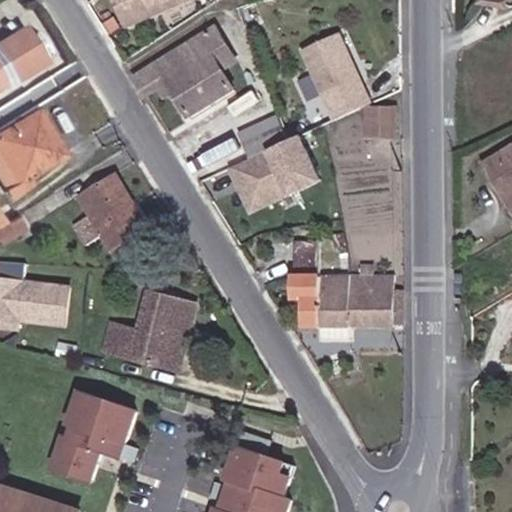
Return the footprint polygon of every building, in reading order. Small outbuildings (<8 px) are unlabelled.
[(118,0),(130,24),(184,0),(118,0)] [(202,36),(225,72),(241,62),(219,26),(202,36)] [(332,121),(370,104),(339,33),(301,50),(332,121)] [(136,78),(147,96),(161,88),(166,97),(175,91),(192,117),(237,90),(225,72),(202,36),(136,78)] [(397,106),(368,106),(367,138),(397,139),(397,106)] [(31,115),(25,118),(41,144),(47,139),(31,115)] [(41,144),(25,118),(0,133),(0,184),(8,197),(26,187),(22,179),(58,158),(47,139),(41,144)] [(299,134),(227,165),(248,214),(321,183),(299,134)] [(511,147),(483,165),(511,212),(511,147)] [(134,213),(138,211),(117,177),(80,200),(90,217),(75,226),(86,245),(102,236),(112,250),(145,230),(134,213)] [(149,228),(138,211),(134,213),(145,230),(149,228)] [(0,224),(0,244),(16,235),(19,240),(26,235),(14,216),(0,224)] [(305,299),(305,329),(322,328),(322,306),(355,305),(355,277),(321,277),(321,242),(296,242),(296,299),(305,299)] [(0,278),(1,262),(0,261),(0,325),(19,328),(20,319),(66,325),(71,288),(0,278)] [(350,326),(396,326),(396,290),(396,276),(374,276),(374,263),(363,263),(363,277),(355,277),(355,305),(322,306),(322,328),(322,340),(350,339),(350,326)] [(405,327),(405,290),(396,290),(396,327),(405,327)] [(106,352),(174,369),(192,304),(150,292),(140,331),(113,324),(106,352)] [(192,304),(174,369),(180,370),(198,305),(192,304)] [(137,412),(80,392),(69,425),(74,426),(70,439),(65,437),(54,469),(92,482),(103,451),(107,438),(126,444),(137,412)] [(74,426),(69,425),(65,437),(70,439),(74,426)] [(107,438),(103,451),(122,457),(126,444),(107,438)] [(289,511),(294,499),(285,496),(292,476),(283,473),(287,461),(238,445),(227,478),(232,479),(254,487),(252,493),(230,485),(224,503),(246,511),(245,511),(228,511),(221,510),(217,508),(215,511),(289,511)] [(252,493),(254,487),(232,479),(230,485),(252,493)] [(80,511),(81,511),(0,486),(0,511),(80,511)] [(221,510),(228,511),(245,511),(246,511),(224,503),(221,510)]
